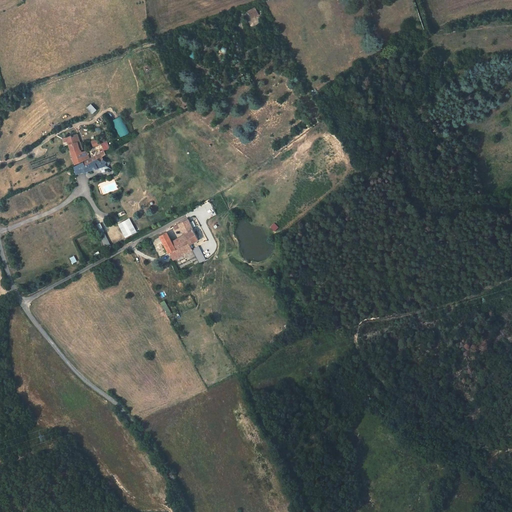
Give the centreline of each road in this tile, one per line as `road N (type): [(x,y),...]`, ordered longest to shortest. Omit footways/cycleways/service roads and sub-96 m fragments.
road 1 (unclassified): [(0,242),(13,287),(38,325),(86,384),(133,421),(186,511)]
road 2 (track): [(25,305),(196,208)]
